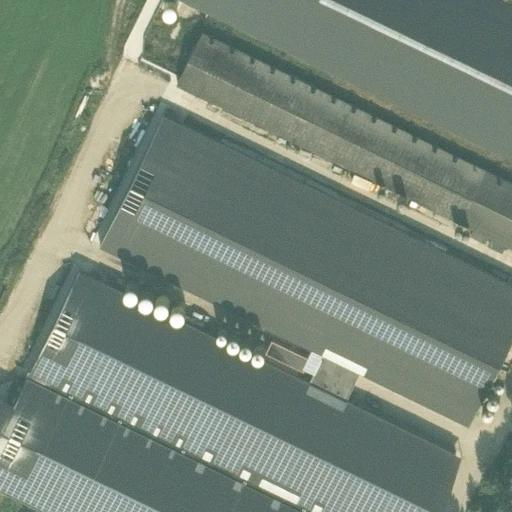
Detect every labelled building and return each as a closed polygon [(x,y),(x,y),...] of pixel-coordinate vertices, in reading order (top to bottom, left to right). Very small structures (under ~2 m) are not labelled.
[(511,0),(191,0),(511,156),(511,0)] [(177,82),(462,221),(475,227),(472,234),(485,241),(488,233),(511,244),(511,181),(487,170),(202,31),(177,82)] [(511,283),(164,114),(101,243),(233,307),(248,315),(324,352),(360,370),(470,423),(511,337),(511,283)] [(426,511),(456,452),(347,398),(360,370),(324,352),(310,381),(80,269),(6,420),(0,432),(0,485),(55,511),(426,511)] [(266,350),(305,368),(306,366),(304,365),(309,355),(272,337),(266,350)]
